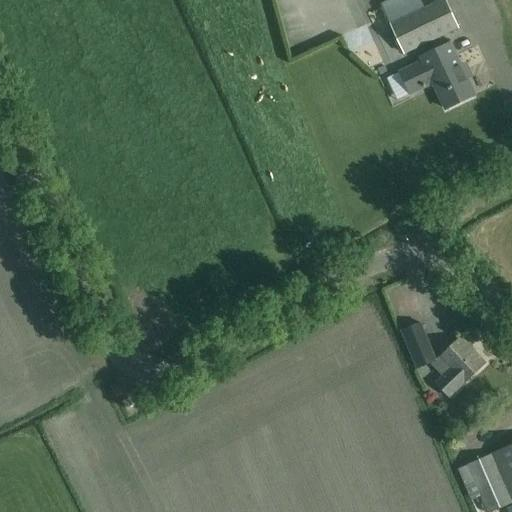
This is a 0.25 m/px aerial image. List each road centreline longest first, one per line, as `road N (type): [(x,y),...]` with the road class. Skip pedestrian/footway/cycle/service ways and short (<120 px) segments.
road 1 (unclassified): [(414,257),(372,264),(185,370),(142,372),(111,345),(0,104)]
road 2 (unclassified): [(511,176),(450,213),(414,257)]
